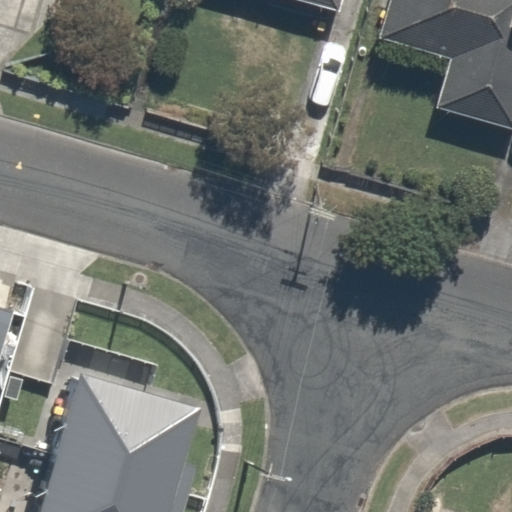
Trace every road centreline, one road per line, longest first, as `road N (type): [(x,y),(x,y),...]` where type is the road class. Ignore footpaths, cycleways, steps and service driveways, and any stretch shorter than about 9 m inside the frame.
road 1 (residential): [(0,172),(379,283)]
road 2 (residential): [(379,283),(310,511)]
road 3 (residential): [(379,283),(511,322)]
